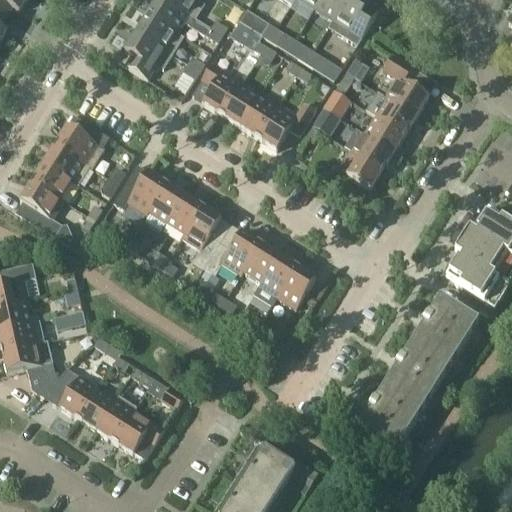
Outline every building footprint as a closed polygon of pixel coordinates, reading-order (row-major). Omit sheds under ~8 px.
[(18,15),(28,0),(0,0),(0,18),(5,21),(11,11),(18,15)] [(190,31),(195,23),(158,0),(147,18),(177,37),(183,26),(190,31)] [(158,0),(195,23),(204,9),(197,5),(200,0),(158,0)] [(277,0),(291,9),(296,2),(297,0),(277,0)] [(314,14),(322,0),(297,0),(296,2),(314,14)] [(332,25),(348,0),(322,0),(314,14),(332,25)] [(375,22),(364,16),(369,7),(358,0),(348,0),(332,25),(328,32),(357,51),(375,22)] [(268,46),(276,34),(268,29),(267,31),(245,17),(238,27),(261,41),(268,46)] [(183,41),(177,37),(147,18),(135,36),(171,59),(183,41)] [(210,33),(222,40),(226,33),(215,25),(210,33)] [(253,54),(260,59),(265,51),(258,46),(261,41),(238,27),(229,41),(252,56),(253,54)] [(222,40),(210,33),(205,40),(217,48),(222,40)] [(276,34),(268,46),(276,50),(283,38),(276,34)] [(159,78),(171,59),(135,36),(124,55),(132,60),(125,71),(146,85),(153,74),(159,78)] [(265,51),(260,59),(270,65),(275,57),(265,51)] [(305,69),(312,57),(304,52),(297,64),(305,69)] [(312,57),(305,69),(312,73),(320,61),(312,57)] [(381,99),(416,121),(437,88),(393,60),(383,75),(392,81),(381,99)] [(187,69),(199,77),(204,69),(192,62),(187,69)] [(296,82),(302,74),(290,66),(285,74),(296,82)] [(346,78),(353,82),(359,72),(352,67),(346,78)] [(194,85),(199,77),(187,69),(182,77),(194,85)] [(221,120),(241,88),(245,82),(242,80),(238,86),(211,69),(192,100),(202,107),(202,108),(221,120)] [(302,74),(296,82),(306,88),(311,80),(302,74)] [(346,92),(353,82),(346,78),(339,87),(346,92)] [(240,131),(258,103),(240,91),(242,88),(241,88),(221,120),(240,131)] [(327,108),(323,113),(330,118),(340,124),(351,106),(342,100),(335,95),(330,102),(327,108)] [(404,139),(416,121),(381,99),(384,101),(372,119),(404,139)] [(258,143),(278,111),(277,111),(275,114),(258,103),(240,131),(258,143)] [(278,111),(258,143),(276,154),(289,135),(299,141),(314,117),(304,110),(296,123),(278,111)] [(323,129),(330,118),(323,113),(316,125),(323,129)] [(393,157),(404,139),(372,119),(361,137),(393,157)] [(54,149),(86,170),(98,151),(102,153),(108,143),(73,121),(67,131),(54,149)] [(312,147),(319,136),(311,132),(305,142),(312,147)] [(381,176),(393,157),(361,137),(350,155),(347,153),(346,154),(381,176)] [(86,170),(54,149),(43,168),(71,186),(83,168),(86,170)] [(369,194),(381,176),(346,154),(334,172),(369,194)] [(60,203),(71,186),(43,168),(31,186),(63,206),(63,205),(60,203)] [(146,220),(166,188),(147,176),(146,177),(136,171),(125,189),(113,208),(123,215),(127,208),(146,220)] [(110,185),(118,190),(124,180),(116,175),(110,185)] [(111,200),(118,190),(110,185),(103,196),(111,200)] [(52,224),(63,206),(31,186),(19,205),(23,207),(15,218),(67,252),(72,244),(66,231),(62,230),(52,224)] [(166,229),(184,200),(166,188),(146,220),(148,217),(166,229)] [(182,243),(202,212),(184,200),(166,229),(183,240),(181,243),(182,243)] [(87,221),(95,226),(101,215),(94,211),(87,221)] [(203,274),(231,231),(220,224),(221,223),(202,212),(182,243),(201,255),(193,268),(203,274)] [(511,216),(508,214),(501,225),(489,216),(474,239),(469,236),(454,260),(459,263),(445,286),(492,316),(511,285),(511,216)] [(88,236),(95,226),(87,221),(81,231),(88,236)] [(240,280),(260,248),(241,236),(240,237),(231,231),(203,274),(213,281),(221,268),(240,280)] [(127,251),(131,244),(120,238),(116,245),(127,251)] [(131,244),(127,251),(137,258),(142,251),(131,244)] [(261,288),(279,260),(260,248),(240,280),(241,280),(242,277),(261,288)] [(162,274),(167,267),(156,260),(151,267),(162,274)] [(277,303),(297,271),(279,260),(261,288),(253,300),(271,312),(277,303)] [(167,267),(162,274),(172,280),(177,273),(167,267)] [(0,312),(28,306),(23,285),(35,283),(32,268),(0,275),(0,312)] [(297,271),(277,303),(295,315),(315,283),(297,271)] [(68,298),(77,296),(74,284),(65,287),(68,298)] [(77,296),(68,298),(71,311),(80,309),(77,296)] [(221,311),(226,304),(215,298),(211,305),(221,311)] [(478,327),(440,303),(414,343),(452,367),(478,327)] [(226,304),(221,311),(232,318),(236,311),(226,304)] [(0,334),(29,328),(25,307),(28,307),(28,306),(0,312),(0,334)] [(76,331),(85,329),(82,316),(73,318),(76,331)] [(257,334),(261,327),(251,320),(246,327),(257,334)] [(0,351),(1,357),(38,349),(43,347),(38,326),(29,328),(0,334),(0,351)] [(261,327),(257,334),(267,340),(272,333),(261,327)] [(104,356),(109,349),(98,342),(94,350),(104,356)] [(452,367),(414,343),(388,384),(426,410),(452,367)] [(38,399),(55,385),(51,368),(42,370),(38,349),(1,357),(6,378),(27,373),(32,395),(38,399)] [(123,376),(128,369),(118,362),(113,369),(123,376)] [(78,424),(98,393),(79,380),(78,381),(67,374),(55,385),(38,399),(78,424)] [(149,392),(153,385),(143,378),(138,385),(145,390),(141,397),(144,399),(148,393),(149,392)] [(149,392),(148,393),(163,403),(161,405),(176,415),(183,403),(154,384),(153,385),(149,392)] [(426,410),(388,385),(358,432),(396,456),(426,410)] [(96,436),(114,407),(96,396),(98,393),(78,424),(96,436)] [(114,447),(134,416),(136,413),(118,402),(114,407),(96,436),(114,447)] [(134,416),(114,447),(133,459),(133,458),(144,465),(154,449),(164,434),(134,416)] [(226,511),(269,511),(293,474),(263,455),(226,511)] [(511,511),(511,478),(495,505),(506,511),(507,511),(508,510),(511,511)] [(301,488),(296,495),(303,500),(308,492),(301,488)]
